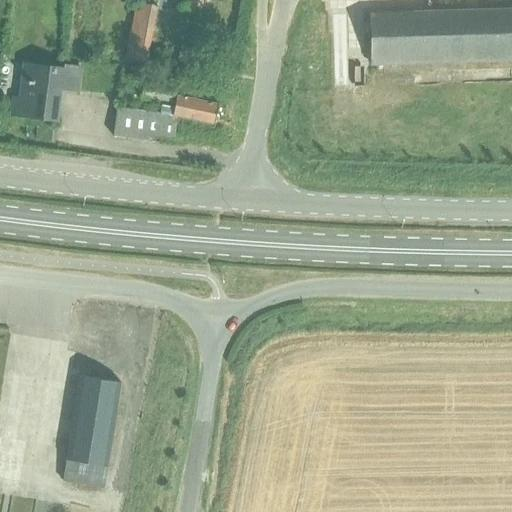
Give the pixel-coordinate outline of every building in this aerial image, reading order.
[(125,59),(146,63),(157,6),(136,1),(131,30),(130,30),(127,45),(128,45),(125,59)] [(511,4),(369,11),(371,63),(511,56),(511,4)] [(211,78),(219,80),(223,65),(214,63),(211,78)] [(78,90),(80,68),(67,66),(66,70),(25,65),(20,99),(14,98),(12,115),(19,116),(20,115),(55,119),(59,88),(78,90)] [(141,97),(171,102),(174,86),(145,81),(141,97)] [(214,125),(219,104),(177,95),(174,107),(162,105),(161,114),(117,108),(113,136),(148,141),(149,137),(174,141),(177,117),(214,125)] [(79,375),(66,459),(62,481),(103,489),(107,466),(121,382),(79,375)]
